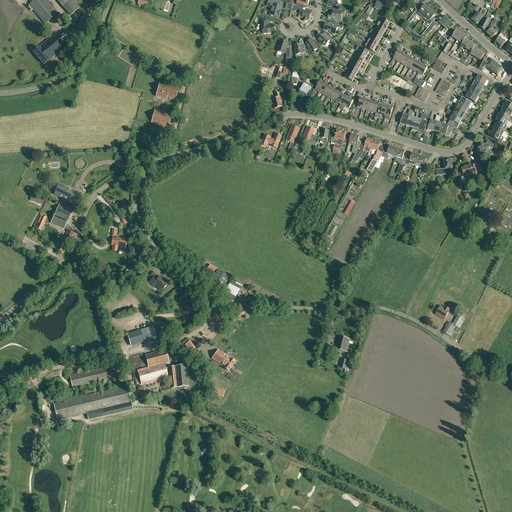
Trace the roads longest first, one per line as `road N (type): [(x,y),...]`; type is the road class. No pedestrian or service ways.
road 1 (unclassified): [(511,377),(379,307),(230,304)]
road 2 (unclassified): [(0,321),(65,260),(96,192),(145,164)]
road 3 (track): [(165,158),(182,84),(99,28)]
road 4 (unclassified): [(0,94),(48,85),(71,70),(110,0)]
road 5 (unclassified): [(204,293),(144,232),(136,196),(145,164)]
road 6 (unclassified): [(502,86),(458,150),(392,137)]
road 7 (unclassified): [(145,164),(272,119)]
road 8 (track): [(124,353),(51,367),(0,396)]
road 9 (unclassified): [(392,137),(336,120),(272,119)]
